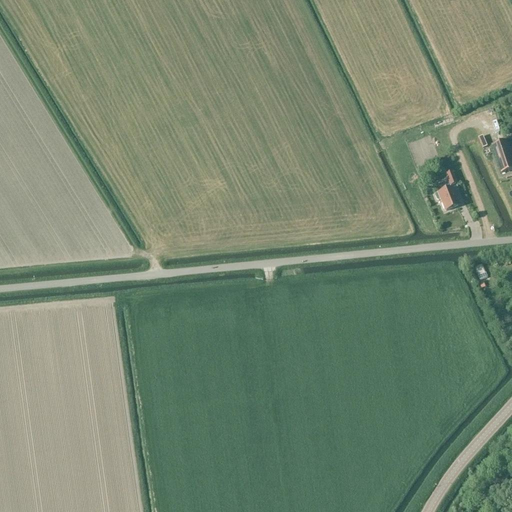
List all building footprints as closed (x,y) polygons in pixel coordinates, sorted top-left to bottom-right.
[(421,140),(425,157),(430,156),(426,139),(421,140)] [(511,171),(511,151),(509,153),(506,142),(492,147),(502,175),(511,171)] [(456,185),(452,174),(446,176),(450,188),(456,185)] [(451,190),(437,195),(436,197),(438,202),(440,203),(442,202),(446,213),(458,209),(451,190)] [(511,473),(506,467),(502,472),(508,478),(511,473)] [(477,495),(471,507),(477,510),(483,498),(477,495)]
